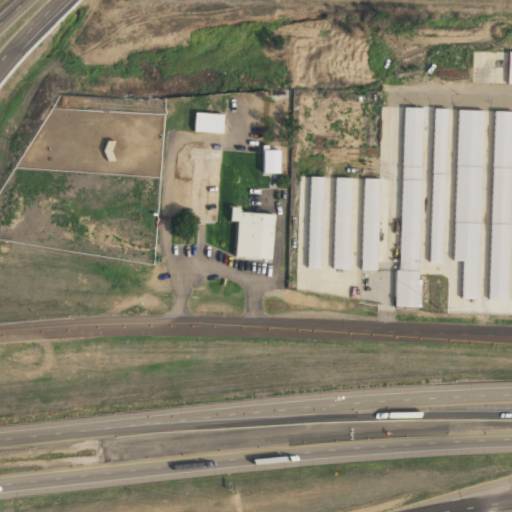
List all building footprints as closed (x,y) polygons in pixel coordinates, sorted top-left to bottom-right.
[(421,108),(402,108),(397,307),(416,307),(421,108)] [(445,109),(432,109),(428,262),(441,262),(445,109)] [(481,111),(455,110),(452,261),(461,261),(460,298),(477,298),(481,111)] [(488,299),(507,299),(511,112),(492,111),(488,299)] [(222,133),(222,114),(194,113),(193,132),(222,133)] [(279,173),(278,150),(262,150),(262,173),(279,173)] [(323,177),(309,176),(307,268),(321,268),(323,177)] [(349,269),(351,178),(334,178),(332,269),(349,269)] [(361,269),(377,270),(379,179),(362,178),(361,269)] [(236,221),(234,258),(270,259),(272,214),(238,213),(238,208),(230,207),(229,221),(236,221)]
